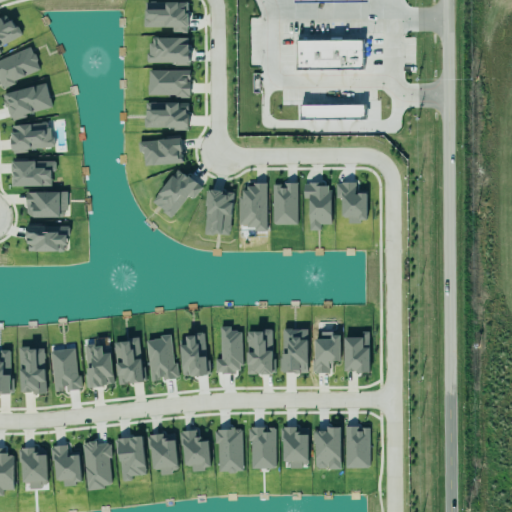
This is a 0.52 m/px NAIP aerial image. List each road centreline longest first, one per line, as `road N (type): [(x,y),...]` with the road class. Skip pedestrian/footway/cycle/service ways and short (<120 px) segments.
road 1 (tertiary): [(443,0),(446,511)]
road 2 (residential): [(0,420),(212,400),(390,398)]
road 3 (residential): [(380,164),(389,190),(390,511)]
road 4 (residential): [(214,156),(359,155),(380,164)]
road 5 (residential): [(212,0),(214,156)]
